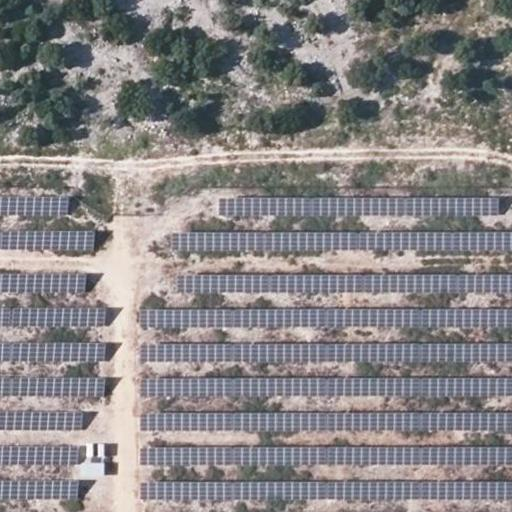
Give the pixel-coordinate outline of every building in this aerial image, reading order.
[(0,249),(93,248),(93,228),(0,228),(0,249)] [(171,230),(171,249),(230,250),(230,231),(171,230)] [(84,272),(0,271),(0,295),(84,296),(84,272)] [(374,289),(374,271),(296,274),(297,292),(374,289)] [(0,331),(39,332),(39,305),(0,305),(0,331)] [(0,367),(41,368),(42,342),(0,341),(0,367)] [(325,359),(325,341),(242,344),(242,362),(325,359)] [(221,460),(247,462),(248,447),(222,445),(221,460)] [(78,474),(103,477),(105,462),(80,459),(78,474)]
